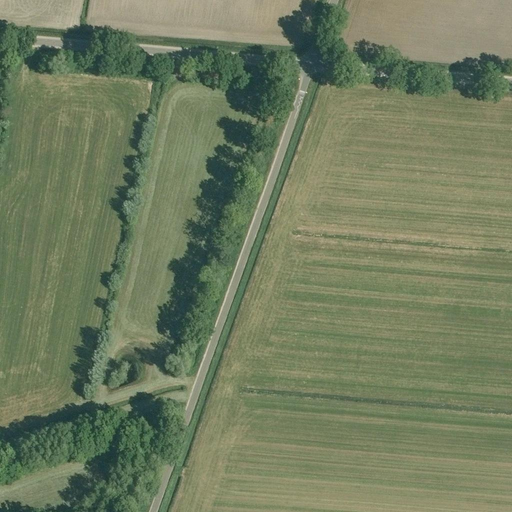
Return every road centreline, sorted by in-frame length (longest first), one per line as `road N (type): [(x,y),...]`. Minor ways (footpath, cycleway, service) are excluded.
road 1 (unclassified): [(155,511),(315,63)]
road 2 (unclassified): [(315,63),(0,34)]
road 3 (unclassified): [(511,78),(315,63)]
